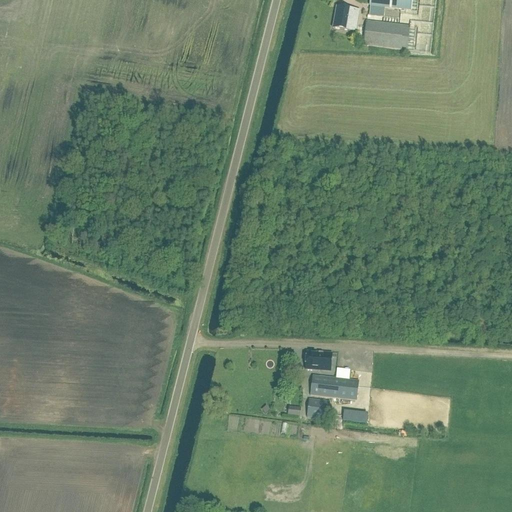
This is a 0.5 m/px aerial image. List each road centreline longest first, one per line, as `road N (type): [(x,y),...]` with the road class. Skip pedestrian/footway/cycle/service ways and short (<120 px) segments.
road 1 (unclassified): [(148,511),(279,0)]
road 2 (track): [(190,343),(511,358)]
